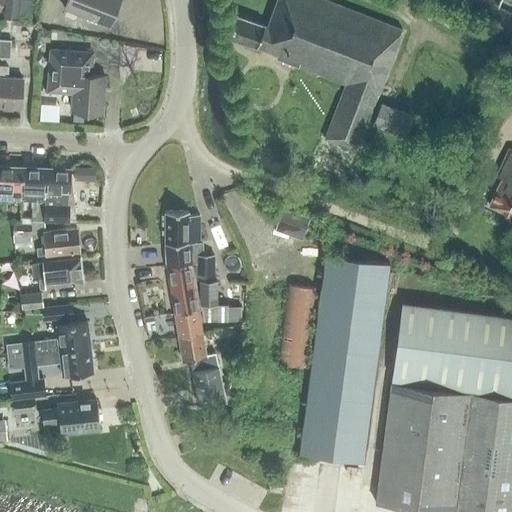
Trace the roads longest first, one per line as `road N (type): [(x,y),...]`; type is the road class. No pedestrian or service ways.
road 1 (unclassified): [(233,511),(180,478),(157,431),(116,244),(119,199),(133,162)]
road 2 (unclassified): [(133,162),(175,115),(184,92),(181,0)]
road 3 (residential): [(133,162),(99,146),(0,136)]
